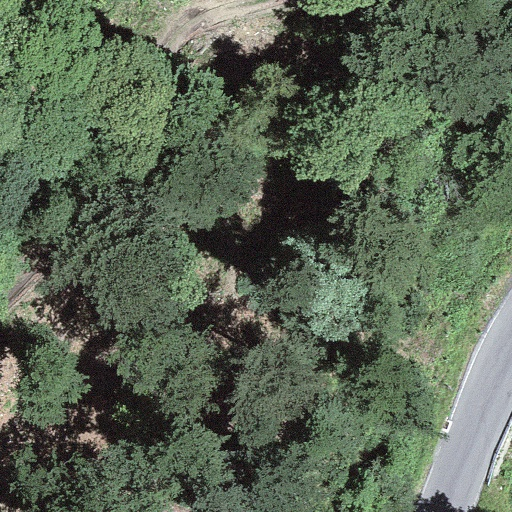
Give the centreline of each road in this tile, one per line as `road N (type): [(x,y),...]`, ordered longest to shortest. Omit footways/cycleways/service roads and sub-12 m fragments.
road 1 (track): [(0,298),(125,141),(168,36),(318,0)]
road 2 (secondary): [(441,511),(511,345)]
